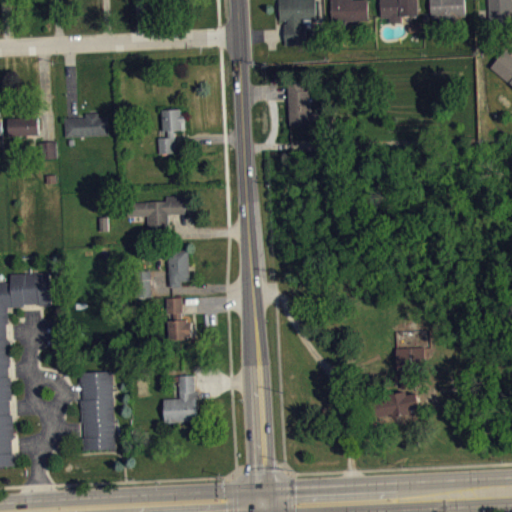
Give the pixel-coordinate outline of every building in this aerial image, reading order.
[(279,0),(280,19),(288,19),(288,23),(284,23),(285,44),(307,44),(306,26),(311,26),(311,18),(316,18),(315,0),(279,0)] [(331,0),(332,21),(370,19),(368,0),(331,0)] [(381,0),(382,17),(389,16),(390,22),(402,21),(402,14),(419,13),(418,0),(381,0)] [(430,0),(431,17),(438,17),(439,22),(459,21),(458,16),(465,15),(464,0),(430,0)] [(487,0),(489,18),(511,17),(511,0),(487,0)] [(511,84),(490,66),(506,49),(511,54),(511,84)] [(288,83),(290,124),(319,122),(318,111),(310,111),(309,89),(305,89),(304,82),(288,83)] [(158,137),(159,153),(175,152),(174,130),(175,129),(185,129),(184,113),(182,113),(181,108),(162,109),(164,130),(168,130),(168,136),(158,137)] [(64,117),(66,136),(109,133),(108,116),(99,116),(98,112),(85,112),(85,116),(64,117)] [(8,118),(9,135),(39,133),(38,116),(8,118)] [(56,141),(57,157),(39,158),(38,141),(56,141)] [(59,165),(58,148),(42,149),(42,165),(59,165)] [(186,195),(186,213),(169,213),(170,225),(170,228),(151,229),(150,227),(149,225),(147,214),(128,215),(127,202),(167,200),(167,195),(186,195)] [(170,286),(181,286),(181,280),(190,280),(189,248),(168,249),(170,286)] [(0,464),(0,280),(11,280),(11,272),(52,270),(53,304),(39,305),(39,302),(25,303),(25,306),(8,307),(8,323),(7,323),(7,336),(9,338),(9,340),(11,343),(11,355),(10,360),(9,361),(9,374),(10,376),(11,376),(12,392),(11,392),(11,396),(12,396),(11,398),(10,400),(10,410),(11,411),(11,413),(13,414),(13,437),(12,437),(12,438),(12,451),(13,452),(14,452),(14,464),(0,464)] [(167,297),(182,296),(183,312),(182,312),(183,318),(187,318),(188,321),(191,321),(192,335),(189,335),(188,338),(170,339),(169,319),(174,319),(174,312),(168,313),(167,297)] [(396,347),(398,369),(428,367),(426,345),(396,347)] [(112,370),(116,447),(83,448),(83,437),(86,437),(85,422),(82,422),(81,398),(84,398),(83,384),(80,384),(80,371),(112,370)] [(164,398),(166,421),(198,420),(196,397),(200,397),(200,390),(196,390),(195,374),(179,375),(181,397),(164,398)] [(374,400),(378,417),(393,414),(394,417),(413,413),(412,409),(424,406),(420,389),(408,393),(407,389),(389,393),(389,396),(374,400)]
